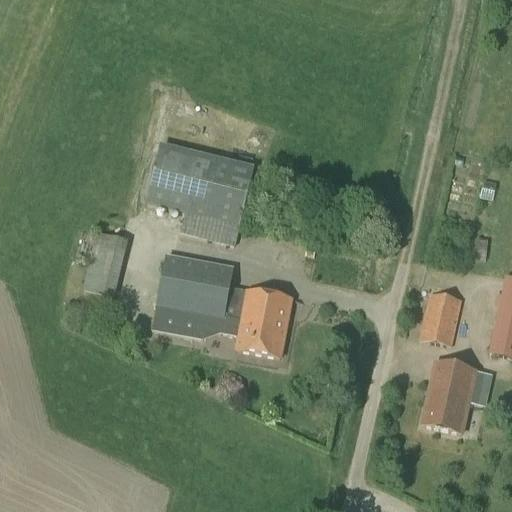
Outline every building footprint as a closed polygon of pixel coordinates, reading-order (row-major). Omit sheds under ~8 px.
[(288,89),(282,102),(312,115),(317,102),(288,89)] [(184,219),(180,238),(234,251),(253,173),(160,150),(146,209),(184,219)] [(82,292),(114,300),(127,245),(96,237),(82,292)] [(239,341),(236,355),(279,363),(290,303),(229,292),(233,272),(166,259),(151,336),(219,348),(221,338),(239,341)] [(488,357),(511,361),(511,299),(500,297),(488,357)] [(419,344),(451,351),(461,305),(429,298),(419,344)] [(476,375),(434,366),(420,429),(462,439),(476,375)]
